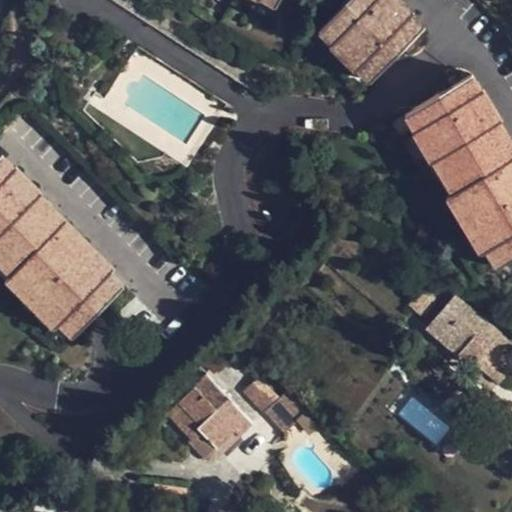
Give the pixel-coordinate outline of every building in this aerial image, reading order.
[(348,0),(326,23),(376,73),(425,26),(399,0),(348,0)] [(370,80),(376,73),(326,23),(319,30),(370,80)] [(457,191),(489,247),(495,244),(505,262),(511,257),(511,153),(504,140),(509,136),(472,74),(415,110),(424,124),(422,126),(440,156),(442,154),(462,188),(457,191)] [(406,115),(415,130),(422,126),(424,124),(415,110),(406,115)] [(431,162),(433,160),(440,156),(422,126),(415,130),(412,132),(431,162)] [(440,156),(433,160),(453,193),(457,191),(462,188),(442,154),(440,156)] [(13,271),(62,322),(67,316),(80,330),(125,287),(50,211),(54,208),(3,156),(0,159),(0,249),(18,266),(13,271)] [(480,253),(486,249),(489,247),(457,191),(453,193),(447,197),(480,253)] [(497,267),(505,262),(495,244),(489,247),(486,249),(497,267)] [(0,262),(11,273),(13,271),(18,266),(0,249),(0,262)] [(55,329),(61,324),(62,322),(13,271),(11,273),(7,278),(55,329)] [(454,297),(428,328),(459,354),(467,346),(493,367),(511,344),(454,297)] [(74,337),(80,330),(67,316),(62,322),(61,324),(74,337)] [(207,375),(177,406),(198,428),(217,447),(234,430),(240,435),(252,424),(207,375)] [(288,393),(267,412),(285,433),(307,414),(288,393)] [(412,402),(402,416),(436,441),(446,427),(412,402)] [(189,435),(198,428),(177,406),(169,415),(189,435)]
